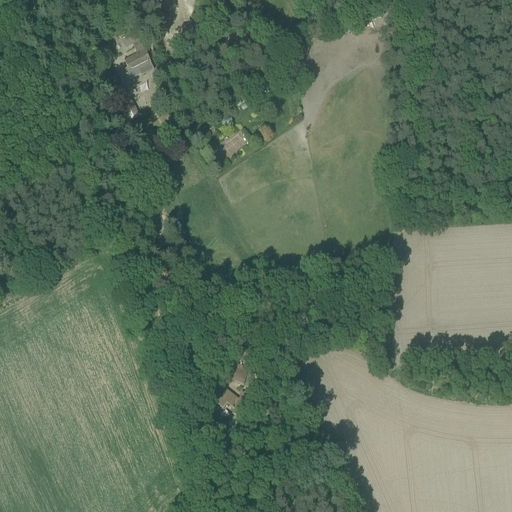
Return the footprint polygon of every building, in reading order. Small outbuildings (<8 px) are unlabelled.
[(149,0),(153,15),(176,8),(173,0),(149,0)] [(134,34),(121,41),(125,48),(132,45),(138,55),(126,61),(129,66),(127,68),(128,70),(125,71),(130,81),(140,76),(140,77),(153,71),(149,64),(150,63),(134,34)] [(129,132),(144,124),(130,98),(115,106),(129,132)] [(221,160),(245,145),(239,134),(214,149),(221,160)] [(199,309),(175,317),(176,317),(179,326),(192,322),(194,328),(204,325),(199,310),(199,309)] [(244,386),(253,363),(247,361),(246,365),(245,364),(243,367),(232,363),(230,367),(229,367),(225,379),(244,386)] [(244,393),(238,401),(222,388),(211,401),(219,407),(222,410),(226,404),(231,409),(228,412),(236,419),(251,399),(244,393)]
